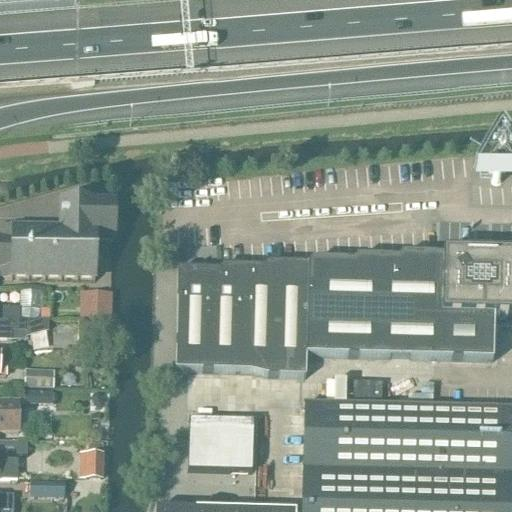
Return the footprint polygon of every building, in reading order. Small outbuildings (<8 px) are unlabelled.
[(0,279),(11,279),(94,281),(95,243),(109,243),(110,203),(61,202),(60,230),(13,229),(0,228),(0,279)] [(511,257),(442,255),(442,259),(401,258),(397,262),(356,261),(352,265),(311,264),(307,268),(266,267),(262,271),(221,270),(218,274),(177,272),(174,374),(249,376),(267,380),(305,381),(306,360),(492,365),(493,321),(511,321),(511,257)] [(20,310),(19,322),(25,322),(41,322),(41,293),(20,293),(20,310)] [(107,294),(80,294),(79,319),(106,320),(107,294)] [(0,321),(19,322),(20,310),(0,310),(0,321)] [(0,321),(0,342),(11,342),(11,334),(25,334),(25,322),(19,322),(0,321)] [(26,334),(26,340),(48,334),(48,323),(26,323),(26,334)] [(105,326),(77,326),(76,351),(104,352),(105,326)] [(100,358),(76,358),(76,370),(99,370),(100,358)] [(54,374),(24,373),(24,390),(53,391),(54,374)] [(40,394),(39,408),(52,408),(52,406),(52,396),(53,394),(40,394)] [(19,405),(0,404),(0,435),(19,435),(19,405)] [(511,511),(511,474),(511,412),(399,410),(304,407),(301,511),(511,511)] [(252,422),(186,420),(185,471),(251,473),(252,422)] [(27,445),(0,444),(0,454),(14,454),(14,459),(27,460),(27,445)] [(85,456),(84,481),(102,482),(103,456),(102,456),(85,456)] [(0,482),(17,482),(17,463),(1,463),(1,458),(0,457),(0,482)] [(30,485),(29,501),(64,502),(64,486),(30,485)]
